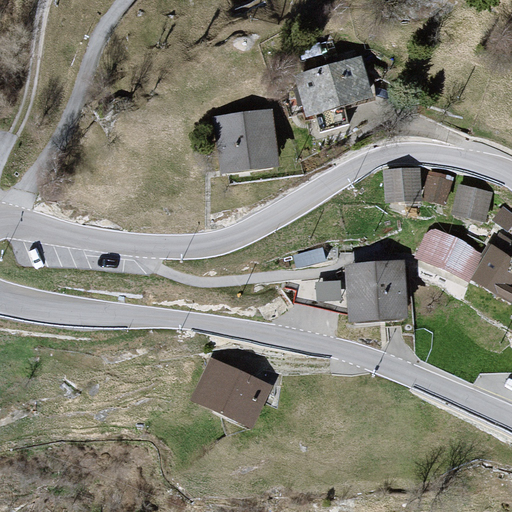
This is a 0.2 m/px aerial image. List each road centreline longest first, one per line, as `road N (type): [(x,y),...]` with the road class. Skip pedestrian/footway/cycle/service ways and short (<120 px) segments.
road 1 (tertiary): [(8,223),(182,248),(242,234),(381,155),(437,153),(511,176)]
road 2 (tertiary): [(511,420),(403,371),(280,335),(0,299)]
road 3 (residential): [(126,0),(99,32),(60,133),(8,223)]
road 4 (track): [(0,156),(24,109),(48,0)]
